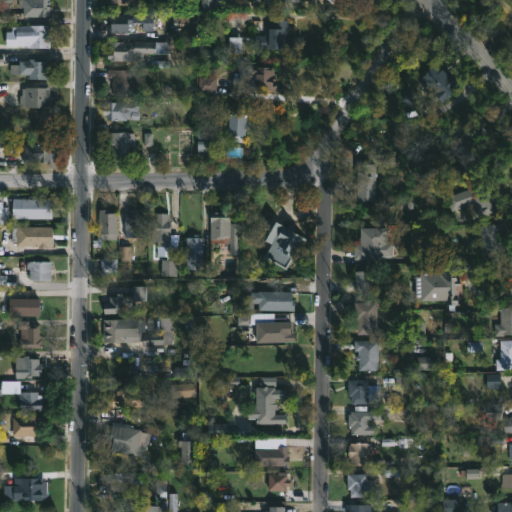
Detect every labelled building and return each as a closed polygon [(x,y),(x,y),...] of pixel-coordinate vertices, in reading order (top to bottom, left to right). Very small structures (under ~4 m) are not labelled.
[(49,0),(49,7),(49,17),(23,17),(23,7),(19,7),(19,0),(49,0)] [(154,24),(154,31),(143,31),(143,24),(128,24),(128,33),(110,33),(110,14),(154,14),(154,24)] [(289,20),(288,36),(304,36),(303,50),(253,48),(253,39),(243,39),(243,53),(230,52),(230,37),(253,37),(253,35),(265,35),(265,28),(273,28),(273,19),(289,20)] [(50,25),(50,33),(55,33),(55,40),(52,40),(52,49),(22,49),(22,40),(12,40),(12,26),(50,25)] [(137,59),(137,61),(115,61),(115,59),(109,59),(109,50),(114,51),(115,42),(157,41),(157,54),(145,53),(145,59),(137,59)] [(40,59),(40,61),(48,61),(48,67),(50,67),(50,80),(30,80),(30,75),(12,74),(12,65),(20,65),(20,60),(40,59)] [(435,65),(441,71),(443,69),(456,81),(440,99),(421,80),(435,65)] [(273,68),(273,76),(275,76),(275,81),(276,81),(275,90),(246,87),(246,84),(242,84),(243,72),(248,72),(249,66),(273,68)] [(114,69),(130,69),(130,94),(113,93),(111,81),(113,81),(113,77),(108,77),(108,69),(114,69)] [(217,82),(201,78),(198,92),(214,95),(217,82)] [(50,98),(50,108),(25,108),(25,106),(21,106),(21,96),(23,96),(23,88),(50,88),(50,98)] [(140,103),(141,120),(107,120),(107,115),(103,115),(103,106),(107,106),(107,102),(140,103)] [(249,116),(249,123),(251,123),(251,130),(248,130),(248,137),(244,137),(244,143),(232,143),(232,137),(230,137),(230,133),(225,133),(225,116),(231,116),(231,115),(249,116)] [(126,132),(126,134),(135,133),(135,146),(129,146),(129,162),(118,162),(118,157),(112,157),(112,147),(107,147),(107,139),(111,139),(111,132),(126,132)] [(211,137),(210,157),(197,155),(199,132),(211,132),(211,137)] [(54,143),(54,168),(39,168),(40,162),(23,162),(24,143),(39,143),(39,141),(54,143)] [(376,202),(358,203),(357,165),(375,165),(376,202)] [(485,182),(495,210),(477,216),(472,202),(454,209),(449,196),(485,182)] [(0,198),(9,198),(8,213),(10,213),(9,222),(0,222),(0,198)] [(53,218),(15,218),(15,198),(53,198),(53,218)] [(110,208),(110,211),(118,211),(118,239),(101,239),(101,247),(93,247),(93,239),(97,239),(97,232),(100,232),(99,208),(110,208)] [(144,211),(143,237),(127,236),(127,230),(125,230),(126,212),(144,211)] [(231,211),(231,226),(240,226),(240,253),(231,253),(231,243),(210,242),(210,211),(231,211)] [(170,213),(169,246),(166,249),(165,256),(157,256),(157,241),(151,241),(152,220),(156,220),(156,212),(170,213)] [(282,225),(285,227),(287,224),(291,227),(290,230),(299,235),(293,246),(294,247),(282,266),(263,255),(269,243),(260,238),(270,219),(282,225)] [(488,252),(483,253),(478,225),(500,221),(505,249),(488,252)] [(55,226),(55,246),(50,246),(50,247),(19,246),(19,241),(14,241),(14,227),(23,226),(23,223),(42,223),(42,226),(55,226)] [(388,226),(388,242),(394,242),(394,256),(383,256),(383,259),(355,259),(355,244),(361,244),(361,226),(388,226)] [(203,236),(202,268),(187,268),(187,236),(191,236),(192,233),(199,233),(199,236),(203,236)] [(48,261),(48,279),(29,279),(29,269),(26,269),(26,260),(48,261)] [(117,276),(117,260),(101,260),(101,276),(117,276)] [(458,279),(461,279),(461,285),(459,285),(459,295),(462,295),(463,304),(447,305),(447,299),(423,299),(423,297),(417,298),(417,275),(422,275),(422,272),(438,272),(438,268),(458,268),(458,279)] [(356,272),(356,293),(376,293),(376,272),(356,272)] [(131,312),(104,313),(104,302),(111,301),(110,295),(133,294),(133,285),(148,285),(148,299),(131,299),(131,312)] [(295,292),(294,311),(258,310),(259,302),(246,302),(246,294),(251,294),(252,290),(295,292)] [(36,315),(6,315),(6,297),(36,297),(36,315)] [(377,301),(377,303),(385,303),(385,309),(377,309),(378,334),(358,334),(358,319),(355,319),(355,312),(343,312),(343,305),(354,305),(354,301),(377,301)] [(504,335),(495,336),(495,323),(501,323),(500,307),(511,306),(511,333),(504,334),(504,335)] [(289,313),(289,322),(292,322),(292,333),(296,332),(297,341),(258,341),(258,324),(239,325),(239,316),(252,316),(252,314),(289,313)] [(123,341),(104,342),(103,319),(136,318),(136,335),(123,335),(123,341)] [(172,319),(148,319),(148,346),(172,346),(172,319)] [(29,320),(29,324),(39,324),(39,338),(41,338),(41,347),(19,347),(19,338),(21,338),(21,328),(18,328),(18,320),(29,320)] [(511,369),(498,370),(497,359),(502,359),(502,340),(511,339),(511,369)] [(379,348),(379,364),(365,364),(365,356),(355,357),(355,340),(379,340),(379,348)] [(31,355),(31,358),(38,358),(38,363),(43,363),(43,375),(32,374),(32,377),(14,377),(14,356),(31,355)] [(367,387),(367,403),(351,403),(351,395),(348,395),(348,380),(367,380),(367,387)] [(268,385),(268,386),(275,386),(275,389),(286,389),(286,397),(275,397),(275,403),(278,403),(278,408),(275,408),(275,414),(287,414),(287,423),(257,422),(257,418),(249,418),(249,408),(257,408),(257,386),(268,385)] [(42,410),(18,410),(18,386),(35,386),(35,391),(38,391),(38,395),(42,395),(42,410)] [(195,386),(172,386),(172,399),(195,399),(195,386)] [(144,388),(144,406),(113,405),(113,392),(117,392),(118,389),(122,389),(122,387),(144,388)] [(368,419),(368,425),(373,426),(373,434),(352,434),(352,426),(348,426),(348,414),(350,414),(350,411),(383,411),(382,419),(368,419)] [(40,416),(40,426),(42,426),(42,435),(16,435),(16,426),(27,426),(27,416),(40,416)] [(114,425),(121,426),(121,422),(134,424),(133,428),(142,429),(142,431),(149,432),(145,457),(112,451),(113,446),(104,443),(107,426),(105,425),(106,419),(115,421),(114,425)] [(196,465),(177,464),(177,457),(181,457),(181,446),(179,446),(179,440),(196,441),(196,465)] [(369,442),(368,464),(352,464),(352,458),(349,458),(350,445),(351,445),(351,442),(357,442),(357,441),(369,442)] [(287,446),(287,456),(290,456),(290,465),(255,465),(255,448),(278,448),(278,446),(287,446)] [(283,471),(283,474),(287,474),(287,479),(290,479),(290,486),(287,486),(287,490),(268,490),(268,473),(279,473),(279,471),(283,471)] [(130,472),(130,482),(132,482),(132,491),(99,490),(100,473),(130,472)] [(368,473),(368,479),(375,479),(375,493),(368,493),(369,496),(351,496),(351,489),(348,489),(348,473),(368,473)] [(511,487),(504,487),(503,474),(511,473),(511,487)] [(45,478),(44,500),(3,499),(3,485),(10,485),(11,478),(45,478)] [(459,511),(460,502),(443,502),(442,511),(459,511)] [(511,503),(511,511),(498,511),(498,503),(511,503)]
